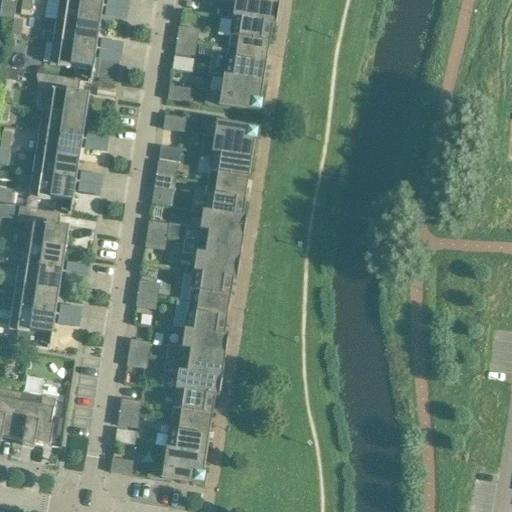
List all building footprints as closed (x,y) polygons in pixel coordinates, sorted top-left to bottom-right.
[(0,12),(0,19),(13,22),(16,2),(2,0),(0,12)] [(22,0),(21,12),(30,13),(31,0),(22,0)] [(272,7),(272,0),(220,0),(221,2),(235,4),(233,20),(272,27),(276,28),(279,8),(272,7)] [(99,29),(103,8),(59,1),(56,22),(99,29)] [(263,44),(269,45),(272,27),(233,20),(228,50),(262,55),(263,44)] [(11,37),(20,39),(23,22),(14,21),(12,31),(11,37)] [(96,50),(99,29),(56,22),(53,44),(96,50)] [(6,30),(3,45),(10,46),(11,37),(12,31),(6,30)] [(179,30),(177,42),(196,45),(198,33),(179,30)] [(194,58),(196,45),(177,42),(175,55),(194,58)] [(91,86),(96,50),(53,44),(49,66),(75,70),(73,81),(73,82),(79,83),(79,84),(91,86)] [(260,66),(262,55),(228,50),(223,80),(263,86),(266,67),(260,66)] [(77,96),(79,84),(79,83),(73,82),(73,81),(35,75),(34,79),(38,90),(36,112),(42,113),(85,119),(89,96),(88,96),(87,97),(77,96)] [(260,102),(263,86),(223,80),(221,96),(206,94),(204,108),(228,112),(229,109),(228,109),(229,105),(238,107),(237,111),(237,112),(248,114),(248,115),(262,117),(264,103),(260,102)] [(167,102),(191,105),(193,92),(170,89),(168,101),(167,101),(167,102)] [(9,108),(0,106),(0,108),(0,123),(7,124),(9,108)] [(82,141),(85,119),(42,113),(39,134),(82,141)] [(164,131),(187,135),(189,122),(165,118),(164,131)] [(260,132),(246,130),(234,129),(234,130),(234,135),(225,133),(225,129),(226,129),(226,127),(202,123),(200,137),(214,139),(211,156),(251,162),(253,145),(257,146),(260,132)] [(0,148),(0,149),(9,151),(11,135),(2,133),(0,148)] [(79,162),(82,141),(39,134),(35,155),(79,162)] [(0,166),(6,168),(9,151),(0,149),(0,166)] [(76,183),(79,162),(35,155),(32,177),(76,183)] [(248,181),(251,162),(211,156),(207,185),(241,191),(242,180),(248,181)] [(156,178),(175,181),(177,168),(158,165),(156,178)] [(70,218),(76,183),(32,177),(29,198),(55,202),(53,214),(53,215),(59,216),(59,217),(70,218)] [(173,193),(175,181),(156,178),(154,190),(173,193)] [(239,202),(241,191),(207,185),(202,215),(242,221),(242,220),(245,203),(239,202)] [(57,229),(59,217),(59,216),(53,215),(53,214),(19,209),(17,223),(25,225),(22,245),(65,252),(69,229),(67,229),(67,230),(57,229)] [(246,221),(242,220),(242,221),(202,215),(200,231),(185,229),(183,242),(234,250),(236,239),(243,240),(246,221)] [(149,224),(147,237),(166,240),(168,227),(149,224)] [(164,252),(166,240),(147,237),(145,249),(164,252)] [(232,261),(234,250),(183,242),(181,256),(196,258),(193,274),(233,281),(232,281),(236,282),(239,262),(232,261)] [(62,273),(65,252),(22,245),(18,267),(62,273)] [(58,295),(62,273),(18,267),(15,288),(58,295)] [(230,299),(232,281),(233,281),(193,274),(189,304),(222,309),(224,298),(230,299)] [(140,284),(138,296),(157,299),(159,287),(140,284)] [(55,316),(58,295),(15,288),(12,309),(55,316)] [(155,312),(157,299),(138,296),(136,309),(155,312)] [(221,320),(222,309),(189,304),(184,334),(223,340),(224,339),(226,321),(221,320)] [(50,351),(55,316),(12,309),(8,331),(34,335),(32,348),(50,351)] [(215,358),(224,359),(227,339),(224,339),(223,340),(184,334),(182,350),(167,348),(165,361),(213,368),(215,358)] [(129,355),(148,358),(150,346),(131,343),(129,355)] [(146,371),(148,358),(129,355),(127,368),(146,371)] [(211,379),(213,368),(165,361),(163,375),(178,377),(175,393),(214,399),(214,400),(218,400),(221,381),(211,379)] [(13,441),(20,404),(20,405),(22,395),(0,391),(0,443),(0,444),(1,439),(13,441)] [(211,418),(214,400),(214,399),(175,393),(170,423),(204,428),(206,417),(211,418)] [(53,427),(50,427),(55,402),(41,399),(40,408),(20,405),(20,404),(13,441),(22,443),(21,448),(33,450),(34,445),(49,448),(53,427)] [(122,402),(120,415),(138,418),(140,405),(122,402)] [(136,430),(138,418),(120,415),(118,427),(136,430)] [(202,439),(204,428),(170,423),(166,452),(205,458),(208,440),(202,439)] [(203,475),(205,458),(166,452),(163,469),(149,467),(147,480),(171,484),(171,482),(172,478),(180,479),(180,483),(179,485),(191,487),(190,487),(204,489),(206,476),(203,475)] [(110,474),(134,478),(136,465),(112,461),(110,474)]
